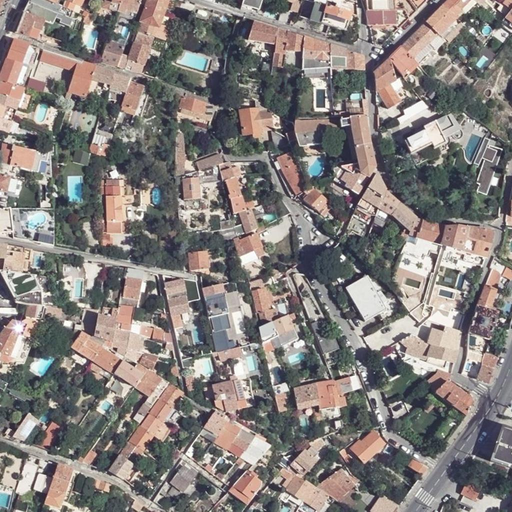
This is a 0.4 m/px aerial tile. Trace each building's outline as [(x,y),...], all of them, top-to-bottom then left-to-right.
[(29,0),(28,2),(55,13),(53,17),(58,19),(57,22),(69,27),(73,19),(65,16),(66,15),(59,12),(62,7),(55,3),(45,0),(29,0)] [(64,0),(62,7),(72,10),(75,3),(80,5),(82,0),(64,0)] [(148,0),(146,6),(148,6),(142,22),(157,27),(158,27),(159,25),(164,12),(167,0),(148,0)] [(242,0),(228,0),(227,6),(240,10),(242,0)] [(256,14),(264,17),(269,0),(242,0),(240,10),(250,13),(256,14)] [(292,10),(298,12),(302,2),(302,0),(287,0),(288,0),(295,2),(292,10)] [(310,21),(316,3),(315,2),(307,0),(306,0),(300,18),(310,21)] [(315,0),(315,2),(316,3),(327,6),(336,9),(339,10),(343,0),(315,0)] [(388,10),(387,0),(366,2),(367,10),(388,10)] [(448,0),(453,5),(460,11),(471,0),(448,0)] [(511,8),(511,0),(506,0),(502,5),(507,10),(509,12),(511,8)] [(28,2),(22,14),(43,21),(51,23),(53,17),(55,13),(28,2)] [(458,21),(462,17),(458,13),(451,7),(446,2),(442,6),(455,18),(458,21)] [(118,12),(134,17),(135,15),(138,8),(121,3),(118,12)] [(327,6),(316,3),(310,21),(321,24),(327,6)] [(196,5),(194,12),(211,18),(212,15),(222,18),(224,13),(210,9),(196,5)] [(504,16),(507,10),(502,5),(501,5),(497,11),(504,16)] [(346,32),(351,14),(339,10),(336,9),(327,6),(321,24),(346,32)] [(425,23),(437,35),(455,18),(442,6),(425,23)] [(367,10),(368,27),(369,27),(374,26),(380,26),(388,26),(388,10),(367,10)] [(398,29),(409,18),(409,10),(398,10),(398,29)] [(164,12),(159,25),(165,28),(170,14),(164,12)] [(82,22),(82,24),(90,26),(94,15),(87,13),(85,16),(82,22)] [(15,33),(37,40),(43,21),(22,14),(15,33)] [(142,22),(138,32),(154,37),(156,32),(157,27),(142,22)] [(254,23),(249,41),(252,41),(276,45),(278,30),(254,23)] [(400,47),(413,60),(429,43),(438,35),(437,35),(425,23),(400,47)] [(165,28),(159,25),(158,27),(157,27),(156,32),(163,35),(165,28)] [(305,39),(278,30),(276,45),(274,58),(273,65),(301,71),(302,63),(305,39)] [(134,42),(149,48),(154,37),(138,32),(137,31),(134,42)] [(438,35),(429,43),(433,47),(436,50),(444,42),(438,35)] [(41,41),(48,44),(50,38),(43,36),(41,41)] [(100,62),(116,67),(118,62),(126,41),(109,36),(100,62)] [(305,39),(302,63),(312,62),(331,61),(331,47),(305,39)] [(5,59),(21,65),(29,45),(13,40),(5,59)] [(182,45),(194,49),(195,44),(184,40),(182,45)] [(252,41),(249,53),(274,58),(276,45),(252,41)] [(144,66),(150,48),(149,48),(134,42),(125,65),(132,67),(133,62),(144,66)] [(413,60),(416,64),(433,47),(429,43),(413,60)] [(363,57),(362,56),(331,47),(331,61),(332,70),(365,70),(364,57),(363,57)] [(400,47),(388,59),(389,61),(394,67),(403,78),(416,64),(413,60),(400,47)] [(80,63),(44,50),(40,60),(76,73),(80,63)] [(224,58),(213,55),(210,70),(224,73),(224,63),(224,58)] [(0,73),(0,80),(15,85),(17,77),(22,66),(21,65),(5,59),(0,73)] [(373,74),(375,93),(377,92),(389,85),(395,81),(392,69),(389,61),(388,59),(373,74)] [(312,62),(313,71),(332,70),(331,61),(312,62)] [(302,63),(301,71),(312,72),(313,71),(312,62),(302,63)] [(96,68),(80,63),(76,73),(67,93),(85,99),(88,90),(91,81),(96,68)] [(114,74),(96,68),(91,81),(109,86),(113,75),(114,74)] [(30,76),(31,73),(28,71),(24,85),(20,83),(21,78),(17,77),(15,85),(23,88),(25,88),(28,81),(29,81),(31,76),(30,76)] [(109,86),(126,91),(129,84),(130,79),(113,75),(109,86)] [(151,86),(130,79),(129,84),(143,88),(149,90),(151,86)] [(0,95),(8,98),(18,102),(23,88),(15,85),(0,80),(0,95)] [(43,94),(45,86),(29,81),(28,81),(25,88),(35,92),(43,94)] [(106,96),(109,86),(91,81),(88,90),(106,96)] [(400,103),(409,98),(402,88),(400,82),(396,83),(395,81),(389,85),(400,103)] [(437,85),(443,91),(446,87),(441,82),(437,85)] [(134,116),(143,88),(129,84),(126,91),(120,112),(134,116)] [(389,85),(377,92),(379,94),(383,102),(388,109),(400,103),(389,85)] [(25,111),(24,113),(27,114),(35,92),(25,88),(23,88),(18,102),(16,108),(25,111)] [(143,88),(134,116),(140,118),(149,90),(143,88)] [(433,102),(441,93),(436,88),(428,97),(433,102)] [(383,102),(379,94),(375,96),(376,106),(383,102)] [(207,103),(182,96),(181,100),(180,108),(184,109),(203,115),(207,103)] [(427,108),(421,101),(404,111),(405,115),(406,115),(407,119),(427,108)] [(207,103),(203,115),(184,109),(182,117),(209,125),(215,106),(207,103)] [(357,112),(365,111),(364,103),(343,105),(344,113),(349,113),(349,112),(353,112),(357,112)] [(258,104),(255,109),(240,111),(243,136),(277,131),(274,111),(267,108),(258,104)] [(395,126),(407,119),(406,115),(405,115),(392,122),(395,126)] [(404,142),(410,155),(431,145),(434,150),(446,144),(444,139),(461,131),(454,115),(436,124),(435,123),(423,129),(425,132),(404,142)] [(368,177),(375,168),(370,143),(364,117),(364,116),(357,117),(354,118),(349,118),(349,119),(351,127),(358,161),(359,172),(368,177)] [(11,123),(0,119),(0,129),(8,132),(11,123)] [(324,147),(322,132),(351,127),(349,119),(339,120),(334,120),(300,123),(297,128),(295,129),(299,146),(299,149),(324,147)] [(110,141),(113,134),(105,131),(103,136),(106,137),(104,144),(109,146),(110,141)] [(291,147),(297,147),(293,132),(284,136),(272,133),(276,152),(289,147),(289,148),(291,147)] [(106,137),(103,136),(94,133),(91,145),(90,147),(89,152),(101,155),(105,157),(109,146),(104,144),(106,137)] [(177,133),(176,178),(177,178),(180,178),(184,176),(185,156),(184,133),(177,133)] [(2,143),(0,154),(0,163),(37,172),(39,160),(46,161),(48,151),(35,148),(35,150),(27,149),(20,147),(14,146),(14,145),(11,144),(11,145),(2,143)] [(298,195),(306,191),(292,167),(293,166),(289,153),(279,157),(284,172),(298,195)] [(74,154),(74,165),(88,166),(88,155),(74,154)] [(221,166),(225,165),(221,155),(198,163),(198,166),(197,167),(199,172),(210,169),(221,166)] [(336,169),(331,171),(334,178),(331,179),(341,185),(337,191),(352,199),(354,195),(357,197),(358,195),(368,177),(359,172),(358,161),(335,165),(336,169)] [(225,182),(235,180),(242,177),(239,167),(232,170),(230,164),(225,165),(221,166),(223,175),(225,182)] [(292,167),(306,191),(300,171),(297,164),(293,166),(292,167)] [(211,176),(223,175),(221,166),(210,169),(211,176)] [(200,179),(199,179),(199,172),(184,176),(180,178),(184,203),(202,200),(201,195),(200,179)] [(0,190),(7,192),(10,177),(6,176),(6,175),(0,174),(0,190)] [(399,178),(401,183),(414,179),(413,174),(399,178)] [(385,191),(377,176),(376,175),(368,189),(383,197),(385,191)] [(15,178),(10,177),(7,192),(12,193),(15,178)] [(232,200),(241,198),(235,180),(225,182),(225,185),(227,184),(232,200)] [(106,197),(120,198),(120,187),(106,187),(106,197)] [(327,202),(311,189),(306,191),(298,195),(318,212),(327,202)] [(368,189),(362,199),(357,207),(363,210),(364,209),(374,214),(376,216),(378,209),(383,197),(368,189)] [(400,205),(385,191),(383,197),(378,209),(391,216),(392,215),(400,205)] [(232,200),(236,216),(236,215),(246,213),(250,212),(256,209),(253,203),(251,195),(241,198),(232,200)] [(122,233),(121,213),(120,201),(120,198),(106,197),(106,202),(107,220),(107,232),(122,233)] [(256,209),(261,207),(262,207),(260,200),(253,203),(256,209)] [(321,215),(330,204),(327,202),(318,212),(321,215)] [(400,205),(392,215),(404,226),(410,232),(415,221),(416,221),(416,220),(400,205)] [(250,212),(250,215),(263,211),(261,207),(256,209),(250,212)] [(374,214),(364,209),(363,210),(357,207),(355,212),(358,214),(358,215),(369,222),(374,214)] [(22,240),(19,209),(10,210),(13,232),(12,232),(13,238),(22,240)] [(0,233),(12,232),(13,232),(10,210),(0,210),(0,233)] [(251,234),(247,219),(246,213),(236,215),(242,239),(251,234)] [(404,226),(392,215),(391,216),(389,221),(392,222),(388,231),(385,230),(383,234),(406,243),(407,241),(399,238),(404,226)] [(409,235),(418,238),(423,223),(416,221),(415,221),(410,232),(409,235)] [(418,238),(440,245),(445,227),(423,223),(418,238)] [(404,226),(399,238),(407,241),(409,235),(410,232),(404,226)] [(445,227),(440,245),(447,247),(459,250),(461,251),(468,228),(458,227),(445,227)] [(468,228),(461,251),(485,258),(490,245),(492,231),(468,228)] [(228,231),(210,234),(210,237),(220,236),(221,240),(229,237),(228,231)] [(256,236),(255,233),(251,234),(242,239),(240,240),(241,242),(256,236)] [(423,254),(429,256),(431,252),(444,256),(447,247),(440,245),(418,238),(409,235),(407,241),(406,243),(405,245),(424,250),(423,254)] [(263,249),(258,236),(256,236),(241,242),(240,240),(237,241),(241,259),(257,252),(263,249)] [(0,270),(19,274),(20,271),(23,254),(6,252),(6,246),(0,244),(0,270)] [(447,247),(444,256),(443,260),(451,263),(453,258),(456,259),(459,250),(447,247)] [(31,250),(24,249),(23,254),(20,271),(26,272),(31,250)] [(266,254),(263,249),(257,252),(258,257),(259,258),(266,254)] [(459,250),(456,259),(482,267),(485,258),(461,251),(459,250)] [(258,257),(257,252),(241,259),(242,263),(258,257)] [(207,254),(189,255),(190,271),(208,270),(207,254)] [(113,266),(107,265),(105,273),(112,274),(113,266)] [(510,280),(511,277),(511,268),(509,266),(503,276),(510,280)] [(143,272),(128,269),(127,280),(123,298),(139,301),(142,280),(143,272)] [(40,305),(40,297),(39,292),(31,276),(19,274),(0,270),(0,273),(15,302),(26,304),(27,304),(40,305)] [(490,270),(485,285),(493,289),(500,275),(490,270)] [(151,273),(143,272),(142,280),(149,281),(151,273)] [(40,297),(44,297),(43,294),(48,292),(42,282),(42,277),(32,275),(31,276),(39,292),(40,297)] [(493,289),(496,290),(503,276),(500,275),(493,289)] [(384,309),(365,276),(344,288),(364,321),(384,309)] [(149,281),(142,280),(139,301),(146,302),(149,281)] [(257,283),(249,283),(250,286),(251,292),(262,290),(265,288),(263,281),(257,283)] [(307,284),(300,293),(308,290),(309,289),(307,284)] [(202,290),(204,297),(224,293),(222,285),(202,290)] [(476,308),(489,311),(496,290),(493,289),(485,285),(476,308)] [(265,288),(262,290),(267,311),(270,311),(272,311),(266,288),(265,288)] [(166,294),(168,299),(186,296),(184,289),(166,294)] [(267,311),(262,290),(251,292),(255,308),(255,312),(256,315),(259,314),(267,312),(267,311)] [(309,317),(312,325),(317,323),(330,353),(335,364),(336,364),(334,357),(336,356),(335,352),(339,349),(333,335),(329,336),(326,329),(329,328),(308,290),(300,293),(308,314),(309,317)] [(212,334),(231,329),(227,306),(225,298),(224,293),(204,297),(212,334)] [(168,299),(171,315),(174,328),(181,327),(182,326),(179,314),(189,312),(186,296),(168,299)] [(137,309),(139,301),(123,298),(121,298),(120,305),(135,309),(137,309)] [(385,313),(396,312),(395,303),(385,304),(385,313)] [(25,316),(40,320),(41,316),(59,318),(60,308),(46,306),(43,306),(40,305),(27,304),(26,304),(25,316)] [(115,330),(130,333),(131,325),(135,309),(120,305),(119,309),(117,319),(115,330)] [(489,340),(497,314),(489,311),(476,308),(468,334),(489,340)] [(135,309),(131,325),(141,327),(141,326),(142,322),(143,313),(144,311),(137,309),(135,309)] [(270,311),(267,311),(267,312),(259,314),(263,328),(272,324),(274,323),(270,311)] [(115,330),(117,319),(112,318),(97,315),(94,328),(92,336),(107,342),(113,344),(115,330)] [(289,317),(274,323),(272,324),(277,337),(294,330),(290,320),(289,317)] [(5,328),(26,338),(31,338),(35,325),(36,322),(24,319),(22,320),(15,321),(12,319),(5,328)] [(92,336),(94,328),(81,323),(80,328),(92,336)] [(317,323),(312,325),(323,356),(330,353),(317,323)] [(262,342),(277,337),(272,324),(263,328),(259,329),(262,342)] [(174,328),(175,335),(182,334),(181,327),(174,328)] [(5,328),(0,335),(0,353),(1,354),(18,359),(26,338),(5,328)] [(168,343),(172,343),(170,333),(168,334),(165,333),(165,331),(155,328),(153,339),(168,343)] [(431,345),(458,351),(456,350),(455,349),(456,341),(457,341),(459,339),(459,335),(435,329),(431,345)] [(130,333),(115,330),(113,344),(113,347),(117,348),(127,350),(130,333)] [(294,330),(277,337),(281,346),(281,347),(282,347),(299,340),(294,330)] [(91,361),(100,348),(89,340),(90,338),(81,332),(70,347),(91,361)] [(467,349),(483,354),(484,352),(485,352),(489,340),(468,334),(467,349)] [(92,336),(92,339),(102,345),(105,346),(106,345),(107,342),(92,336)] [(137,349),(142,350),(145,337),(144,337),(139,336),(137,349)] [(408,348),(409,349),(408,354),(430,360),(430,361),(447,372),(449,361),(428,356),(431,345),(411,336),(409,337),(411,343),(409,346),(408,348)] [(409,337),(402,342),(408,348),(409,346),(411,343),(409,337)] [(100,348),(102,345),(92,339),(90,338),(89,340),(100,348)] [(221,344),(223,351),(235,348),(233,341),(221,344)] [(109,381),(109,380),(112,375),(113,374),(122,362),(124,358),(117,354),(114,357),(109,354),(112,350),(105,346),(102,345),(100,348),(91,361),(87,367),(97,373),(102,368),(107,371),(109,373),(105,379),(109,381)] [(431,345),(428,356),(449,361),(455,362),(458,351),(431,345)] [(116,353),(117,354),(124,358),(127,355),(127,350),(117,348),(116,353)] [(235,348),(223,351),(217,353),(220,363),(240,357),(239,348),(235,348)] [(74,353),(69,350),(65,356),(70,358),(74,353)] [(137,365),(138,366),(139,363),(144,354),(136,352),(131,351),(127,355),(124,358),(129,361),(137,365)] [(485,352),(484,352),(483,354),(481,360),(495,366),(498,357),(485,352)] [(153,370),(158,358),(144,354),(139,363),(153,370)] [(430,360),(408,354),(406,360),(429,366),(430,361),(430,360)] [(73,368),(62,360),(55,370),(66,378),(73,368)] [(494,370),(495,366),(481,360),(482,366),(489,368),(494,370)] [(137,365),(129,361),(126,365),(134,370),(137,365)] [(171,378),(179,376),(176,362),(173,361),(173,366),(170,366),(171,378)] [(138,366),(137,365),(134,370),(126,365),(122,362),(113,374),(117,377),(134,387),(146,371),(138,366)] [(349,378),(356,376),(352,363),(348,365),(345,367),(349,378)] [(488,384),(494,370),(489,368),(482,366),(477,380),(488,384)] [(439,370),(434,379),(444,384),(450,379),(451,376),(439,370)] [(169,384),(162,380),(146,371),(134,387),(149,397),(146,402),(152,406),(159,398),(165,390),(169,384)] [(0,380),(6,383),(9,377),(0,372),(0,380)] [(117,377),(113,374),(112,375),(109,380),(113,383),(117,377)] [(349,378),(333,382),(336,396),(343,394),(346,393),(352,392),(360,390),(356,376),(349,378)] [(192,377),(185,379),(188,392),(195,391),(192,377)] [(431,379),(426,384),(434,393),(440,387),(431,379)] [(450,379),(444,384),(440,387),(434,393),(438,395),(454,408),(466,416),(473,399),(473,396),(471,394),(450,379)] [(0,386),(5,389),(6,388),(8,384),(6,383),(0,380),(0,386)] [(239,380),(231,382),(235,402),(244,400),(239,380)] [(212,386),(215,401),(211,403),(212,406),(215,407),(215,409),(221,412),(225,412),(237,409),(235,402),(231,382),(212,386)] [(332,382),(315,385),(318,407),(319,410),(319,411),(332,409),(339,408),(336,396),(333,382),(332,382)] [(8,384),(6,388),(34,403),(36,399),(8,384)] [(160,399),(174,408),(183,395),(183,393),(182,393),(170,385),(160,399)] [(315,385),(293,390),(297,410),(318,407),(315,385)] [(211,403),(215,401),(212,386),(204,388),(207,403),(211,403)] [(434,393),(428,399),(433,402),(438,395),(434,393)] [(339,408),(345,407),(344,398),(343,394),(336,396),(339,408)] [(160,399),(150,413),(151,413),(164,422),(169,415),(174,408),(160,399)] [(245,407),(244,400),(235,402),(237,409),(245,407)] [(146,402),(139,412),(145,416),(149,411),(152,406),(146,402)] [(461,423),(466,416),(454,408),(450,414),(461,423)] [(215,411),(213,414),(227,422),(230,418),(216,410),(215,411)] [(140,424),(145,416),(139,412),(133,419),(140,424)] [(151,413),(141,427),(154,436),(164,422),(151,413)] [(1,436),(10,439),(12,437),(25,442),(39,424),(26,414),(14,432),(7,428),(1,436)] [(213,414),(204,427),(218,435),(227,422),(213,414)] [(164,422),(170,426),(175,419),(169,415),(164,422)] [(335,422),(336,429),(343,428),(342,421),(335,422)] [(154,436),(160,440),(162,438),(170,426),(164,422),(154,436)] [(232,442),(241,430),(232,425),(227,422),(218,435),(232,442)] [(130,441),(143,451),(148,444),(154,436),(141,427),(140,427),(130,441)] [(218,435),(204,427),(203,429),(206,432),(204,435),(214,441),(218,435)] [(511,464),(497,460),(506,430),(511,431),(511,429),(504,427),(493,462),(511,467),(511,464)] [(35,446),(43,449),(44,445),(43,445),(49,436),(46,434),(49,430),(46,428),(38,441),(35,446)] [(232,442),(245,450),(255,438),(241,430),(232,442)] [(497,460),(511,464),(511,431),(506,430),(497,460)] [(361,444),(360,442),(352,449),(364,463),(384,445),(373,433),(361,444)] [(218,435),(214,441),(227,449),(232,442),(218,435)] [(148,444),(154,448),(158,442),(160,440),(154,436),(148,444)] [(245,450),(259,459),(267,449),(270,446),(261,441),(255,438),(245,450)] [(119,456),(133,465),(138,458),(143,451),(130,441),(119,456)] [(240,457),(245,450),(232,442),(227,449),(240,457)] [(149,455),(154,448),(148,444),(143,451),(149,455)] [(185,454),(188,456),(190,458),(196,451),(191,447),(185,454)] [(314,459),(319,454),(312,447),(307,452),(314,459)] [(340,452),(346,460),(351,455),(352,454),(352,452),(347,447),(340,452)] [(69,452),(62,449),(58,455),(66,458),(69,452)] [(259,459),(266,464),(274,454),(267,449),(259,459)] [(245,450),(240,457),(245,461),(253,466),(259,459),(245,450)] [(295,460),(291,464),(299,473),(302,475),(317,462),(314,459),(307,452),(305,450),(295,460)] [(143,451),(138,458),(144,462),(149,455),(143,451)] [(92,467),(94,463),(89,461),(91,457),(87,454),(84,459),(81,463),(92,467)] [(356,461),(351,455),(346,460),(351,466),(356,461)] [(119,456),(108,470),(110,472),(122,480),(128,472),(133,465),(119,456)] [(240,457),(235,463),(240,467),(245,461),(240,457)] [(286,460),(285,459),(281,465),(284,468),(293,473),(297,476),(299,473),(291,464),(295,460),(292,457),(286,460)] [(174,471),(177,473),(183,466),(186,461),(182,459),(174,471)] [(190,471),(193,467),(186,461),(183,466),(190,471)] [(72,470),(58,465),(53,479),(35,473),(37,465),(26,462),(16,493),(20,495),(34,489),(48,494),(45,503),(58,508),(61,501),(63,495),(72,470)] [(428,468),(418,462),(413,469),(423,475),(428,468)] [(205,469),(210,473),(212,469),(213,468),(208,464),(205,469)] [(189,484),(195,475),(190,471),(183,466),(177,473),(171,482),(173,484),(183,492),(189,484)] [(193,467),(190,471),(195,475),(198,471),(193,467)] [(279,474),(287,479),(288,480),(293,473),(284,468),(279,474)] [(77,472),(72,470),(63,495),(61,501),(68,503),(75,482),(73,482),(77,472)] [(165,484),(162,488),(168,492),(173,484),(171,482),(177,473),(174,471),(165,484)] [(234,486),(251,500),(259,487),(260,482),(252,475),(247,472),(246,471),(234,486)] [(342,471),(318,487),(331,497),(335,499),(337,501),(355,486),(342,471)] [(122,480),(128,484),(134,476),(128,472),(122,480)] [(217,478),(221,481),(226,475),(222,472),(217,478)] [(221,481),(223,483),(227,478),(229,480),(231,476),(227,473),(226,475),(221,481)] [(297,476),(293,473),(288,480),(287,479),(282,486),(287,489),(297,476)] [(297,476),(287,489),(286,490),(292,494),(295,496),(296,495),(307,481),(306,481),(297,476)] [(111,484),(94,478),(91,486),(108,492),(111,484)] [(307,481),(296,495),(298,497),(300,498),(300,499),(303,501),(314,486),(307,481)] [(482,489),(467,482),(461,495),(476,502),(482,489)] [(173,484),(168,492),(178,499),(183,492),(173,484)] [(183,492),(188,497),(195,489),(189,484),(183,492)] [(222,490),(227,494),(232,488),(226,484),(226,485),(222,489),(222,490)] [(251,500),(234,486),(232,488),(227,494),(245,509),(251,500)] [(314,486),(303,501),(318,511),(329,495),(314,486)] [(162,488),(159,492),(162,495),(165,492),(167,494),(165,495),(170,499),(172,497),(176,500),(178,499),(168,492),(162,488)] [(279,499),(285,503),(289,498),(292,494),(286,490),(279,499)] [(386,511),(395,511),(398,509),(382,497),(377,505),(386,511)] [(256,500),(252,506),(258,510),(262,503),(256,500)] [(299,509),(303,511),(317,511),(318,511),(303,501),(299,509)] [(350,501),(346,506),(350,509),(354,503),(350,501)]
